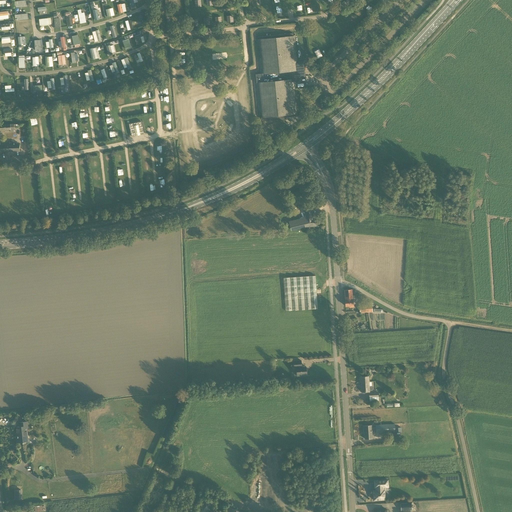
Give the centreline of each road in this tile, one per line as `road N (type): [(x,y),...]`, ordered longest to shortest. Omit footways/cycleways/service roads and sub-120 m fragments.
road 1 (residential): [(478,511),(443,373),(449,326),(337,282)]
road 2 (tertiary): [(352,511),(337,282)]
road 3 (secondary): [(306,149),(460,0)]
road 4 (secondary): [(452,0),(302,143)]
road 5 (secondary): [(0,244),(86,234),(179,210)]
road 6 (secondary): [(179,210),(229,193),(306,149)]
road 7 (secondary): [(302,143),(179,210)]
road 8 (tertiary): [(337,282),(332,201),(306,149)]
